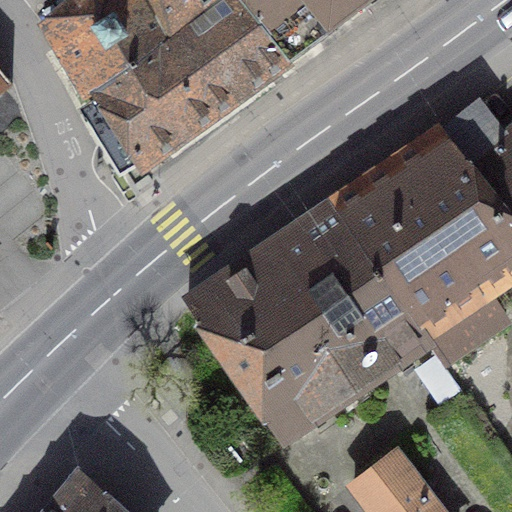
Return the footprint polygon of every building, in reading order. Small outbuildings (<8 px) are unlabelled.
[(94,93),(166,41),(142,0),(73,0),(49,19),(72,56),(94,93)] [(210,116),(287,62),(236,0),(142,0),(166,41),(94,93),(138,168),(210,116)] [(236,0),(287,62),(369,0),(236,0)] [(0,100),(9,92),(0,81),(0,100)] [(475,106),(443,131),(511,217),(511,141),(506,147),(475,106)] [(511,217),(443,131),(333,205),(431,345),(433,343),(445,362),(507,319),(489,292),(511,276),(511,217)] [(333,205),(188,303),(281,442),(350,397),(349,396),(426,342),(428,347),(431,345),(333,205)] [(436,511),(392,454),(353,483),(375,511),(436,511)] [(113,511),(78,481),(52,511),(113,511)]
